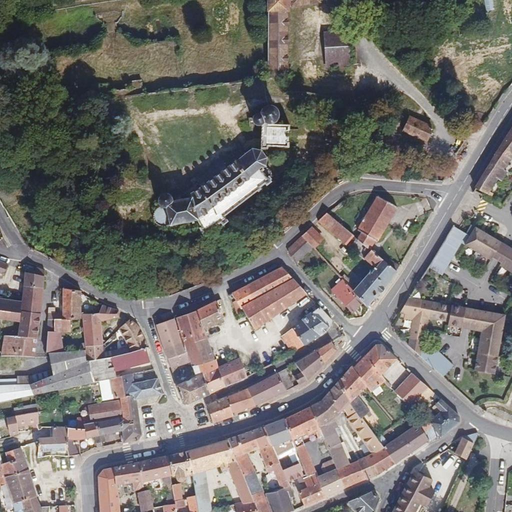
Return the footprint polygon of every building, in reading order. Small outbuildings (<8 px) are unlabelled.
[(264,0),(265,75),(279,74),(279,3),(278,0),(264,0)] [(491,16),(489,0),(480,0),(481,17),(491,16)] [(470,29),(470,17),(449,18),(450,30),(470,29)] [(388,34),(450,30),(449,18),(387,23),(388,34)] [(370,23),(370,34),(383,33),(383,23),(370,23)] [(342,68),(341,27),(316,29),(316,33),(318,69),(342,68)] [(262,120),(262,118),(267,114),(269,111),(270,107),(269,106),(268,103),(265,101),(262,100),(257,102),(255,104),(254,107),(249,107),(247,109),(245,112),(246,116),(248,118),(253,119),(255,118),(253,145),(260,145),(260,142),(283,142),(282,120),(262,120)] [(472,186),(484,193),(494,177),(500,168),(507,157),(510,159),(511,156),(511,120),(496,145),(490,156),(471,186),(472,186)] [(419,131),(399,122),(394,135),(415,144),(419,131)] [(255,146),(245,144),(181,193),(181,197),(168,198),(167,194),(164,192),(160,190),(158,190),(155,192),(154,193),(152,196),(152,199),(152,201),(154,204),(152,206),(150,209),(149,212),(149,215),(150,217),(151,220),(153,222),(155,223),(158,224),(162,224),(163,223),(166,226),(188,220),(198,231),(211,220),(218,227),(229,216),(225,210),(250,189),(252,192),(256,189),(254,186),(260,181),(262,183),(266,179),(262,174),(255,168),(260,164),(260,154),(255,146)] [(353,235),(352,237),(365,246),(370,238),(373,240),(393,207),(371,193),(349,228),(355,232),(353,235)] [(352,237),(353,235),(327,213),(319,221),(346,244),(352,237)] [(461,243),(466,234),(452,226),(444,240),(428,267),(442,276),(461,243)] [(324,239),(312,227),(303,236),(313,247),(315,248),(324,239)] [(470,236),(465,245),(491,260),(501,243),(475,227),(470,236)] [(470,236),(466,234),(461,243),(465,245),(470,236)] [(289,252),(297,262),(313,247),(303,236),(290,247),(289,252)] [(501,243),(491,260),(499,266),(510,248),(501,243)] [(511,273),(511,249),(510,248),(499,266),(511,273)] [(392,272),(376,257),(346,289),(362,304),(392,272)] [(0,260),(0,272),(3,273),(8,265),(9,264),(0,260)] [(301,291),(276,265),(225,291),(235,304),(250,328),(301,291)] [(42,275),(22,271),(20,285),(41,287),(42,275)] [(346,289),(337,279),(326,289),(347,312),(358,302),(346,289)] [(121,287),(111,281),(104,293),(115,299),(121,287)] [(19,309),(38,311),(41,287),(20,285),(20,299),(19,309)] [(55,307),(50,307),(49,319),(70,318),(79,318),(81,318),(81,313),(81,294),(81,290),(64,288),(63,312),(55,312),(55,307)] [(20,299),(0,296),(0,317),(18,320),(19,309),(20,299)] [(218,318),(209,298),(189,307),(190,310),(197,328),(218,318)] [(428,318),(431,301),(410,298),(402,310),(400,313),(414,316),(410,337),(410,338),(409,347),(421,357),(424,343),(424,340),(428,318)] [(447,321),(447,325),(460,328),(463,307),(431,301),(428,318),(447,321)] [(116,317),(115,312),(112,311),(114,308),(99,304),(95,312),(81,313),(81,318),(79,318),(84,351),(95,356),(100,351),(99,321),(116,317)] [(332,321),(319,307),(286,333),(297,349),(322,335),(330,327),(332,321)] [(463,307),(460,328),(480,331),(482,325),(474,324),(476,310),(463,307)] [(16,334),(35,336),(38,311),(19,309),(18,320),(16,334)] [(190,310),(170,317),(181,350),(185,364),(208,358),(197,328),(190,310)] [(494,374),(504,315),(476,310),(474,324),(482,325),(480,331),(473,370),(494,374)] [(170,317),(152,325),(162,356),(181,350),(170,317)] [(70,318),(49,319),(48,331),(65,332),(71,332),(70,318)] [(127,318),(116,329),(127,350),(144,345),(135,325),(127,318)] [(62,336),(65,335),(65,332),(48,331),(48,335),(47,351),(49,353),(64,352),(62,336)] [(0,338),(0,352),(32,356),(35,336),(16,334),(1,333),(0,338)] [(292,352),(297,349),(286,333),(282,336),(292,352)] [(337,350),(331,342),(316,351),(324,363),(337,350)] [(454,365),(431,344),(424,343),(421,357),(424,360),(443,377),(454,365)] [(113,369),(149,360),(144,345),(127,350),(109,355),(113,369)] [(85,361),(82,349),(64,352),(49,353),(47,351),(44,351),(51,374),(85,361)] [(162,356),(168,369),(185,364),(181,350),(162,356)] [(324,363),(316,351),(296,363),(302,372),(295,376),(300,384),(308,379),(324,363)] [(109,355),(88,360),(85,361),(51,374),(28,383),(30,394),(108,377),(114,376),(113,369),(109,355)] [(242,377),(235,357),(212,366),(220,385),(242,377)] [(212,366),(208,358),(185,364),(168,369),(171,381),(195,370),(196,372),(212,366)] [(205,394),(221,388),(220,385),(212,366),(196,372),(204,392),(205,394)] [(407,368),(404,372),(409,377),(413,373),(407,368)] [(196,372),(195,370),(171,381),(179,402),(204,392),(196,372)] [(132,382),(130,373),(114,376),(108,377),(111,397),(117,396),(131,394),(130,382),(132,382)] [(428,387),(413,373),(409,377),(395,391),(410,405),(428,387)] [(132,382),(130,382),(131,394),(132,398),(135,397),(160,393),(155,376),(132,382)] [(267,396),(260,379),(242,386),(250,403),(267,396)] [(28,383),(0,384),(0,399),(30,394),(28,383)] [(221,396),(227,412),(250,403),(242,386),(221,396)] [(416,410),(434,392),(428,387),(410,405),(415,410),(416,410)] [(137,438),(140,434),(137,406),(135,397),(132,398),(131,394),(117,396),(118,399),(121,414),(97,419),(97,433),(120,429),(122,441),(137,438)] [(207,422),(228,414),(227,412),(221,396),(200,404),(207,422)] [(118,399),(85,405),(88,421),(97,419),(121,414),(118,399)] [(35,404),(14,408),(15,416),(36,411),(35,404)] [(19,426),(39,423),(39,411),(36,411),(15,416),(16,419),(17,423),(9,425),(10,429),(6,429),(8,435),(11,434),(20,432),(19,426)] [(9,425),(17,423),(16,419),(8,420),(0,423),(0,430),(6,429),(10,429),(9,425)] [(81,422),(84,436),(97,433),(97,419),(88,421),(81,422)] [(64,426),(50,428),(50,435),(38,435),(37,440),(36,450),(65,449),(65,441),(64,426)] [(455,452),(467,459),(471,449),(478,433),(475,433),(472,433),(468,435),(464,437),(463,436),(461,440),(455,452)] [(65,449),(65,456),(77,453),(76,440),(65,441),(65,449)] [(27,468),(18,447),(2,452),(5,461),(0,462),(0,484),(5,483),(3,476),(27,468)] [(299,463),(283,469),(288,481),(298,477),(304,475),(299,463)] [(17,500),(35,495),(27,468),(3,476),(5,483),(11,502),(17,500)] [(345,487),(337,469),(317,477),(319,482),(325,496),(345,487)] [(393,511),(415,511),(433,480),(415,470),(393,511)] [(305,481),(308,487),(319,482),(317,477),(315,472),(308,477),(306,474),(304,475),(298,477),(301,483),(305,481)] [(139,492),(142,511),(154,509),(154,507),(151,489),(139,492)] [(374,511),(380,498),(373,491),(349,502),(352,507),(357,511),(374,511)] [(17,500),(20,511),(39,511),(39,506),(35,495),(17,500)]
